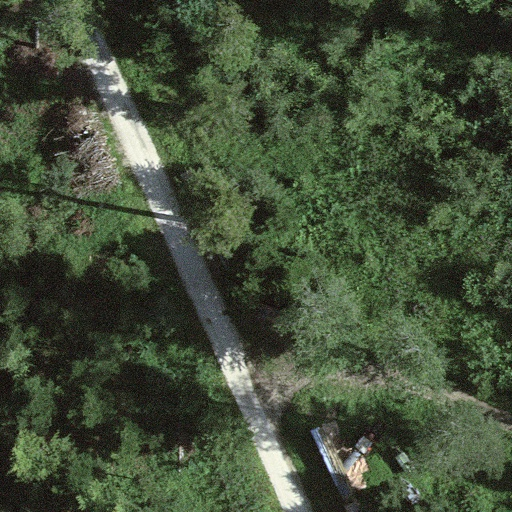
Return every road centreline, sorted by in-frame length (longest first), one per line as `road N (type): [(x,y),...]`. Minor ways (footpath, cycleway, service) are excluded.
road 1 (track): [(305,511),(71,0)]
road 2 (track): [(244,367),(303,349),(511,417)]
